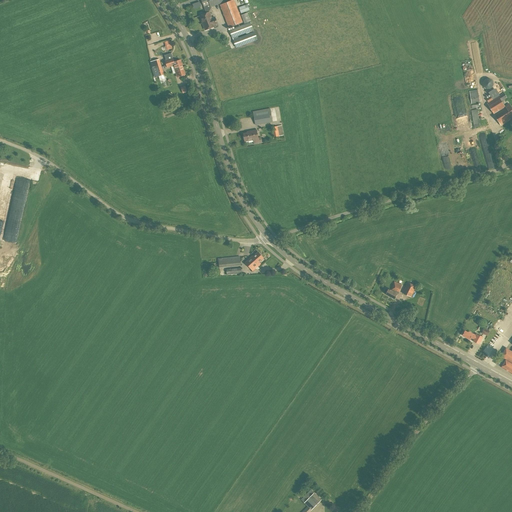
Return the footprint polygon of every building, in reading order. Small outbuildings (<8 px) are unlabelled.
[(241,22),(233,3),(234,3),(233,0),(220,5),(221,7),(228,26),(234,24),(234,25),(241,23),(240,22),(241,22)] [(249,10),(247,4),(239,7),(241,13),(249,10)] [(212,18),(209,12),(199,16),(205,30),(215,26),(214,25),(218,24),(215,17),(212,18)] [(241,15),(244,24),(229,30),(232,38),(233,38),(233,39),(233,40),(236,48),(257,40),(254,31),(238,38),(238,36),(253,30),(250,22),(251,22),(247,13),(241,15)] [(177,77),(185,74),(180,60),(174,62),(171,53),(166,55),(167,59),(165,60),(167,68),(174,66),(177,77)] [(158,76),(164,74),(159,59),(154,61),(151,62),(155,75),(158,75),(158,76)] [(473,83),(472,78),(475,77),(474,71),(467,72),(467,83),(473,83)] [(487,89),(489,89),(491,88),(492,88),(493,85),(493,82),(492,80),(489,78),(486,78),(484,79),(482,82),(483,85),(484,87),(485,88),(487,89)] [(498,87),(490,92),(493,98),(507,90),(503,83),(498,86),(498,87)] [(471,104),(480,102),(477,90),(470,91),(471,104)] [(501,101),(507,98),(504,93),(492,99),(490,96),(486,99),(488,102),(487,103),(494,114),(501,125),(511,119),(511,108),(509,103),(505,106),(501,101)] [(255,125),(272,122),(270,108),(253,112),(255,125)] [(274,137),(279,136),(284,135),(282,125),(277,126),(272,127),(274,137)] [(258,138),(256,130),(248,131),(248,132),(243,133),(245,142),(254,140),(255,143),(262,142),(261,137),(258,138)] [(0,226),(7,227),(9,195),(0,194),(0,226)] [(250,258),(258,267),(261,264),(259,262),(264,258),(258,252),(253,256),(252,256),(250,258)] [(252,271),(258,267),(250,258),(245,262),(252,271)] [(388,289),(386,288),(383,292),(385,294),(394,299),(397,294),(398,294),(402,285),(394,282),(391,289),(394,290),(394,292),(388,289)] [(411,297),(416,286),(407,282),(402,293),(411,297)] [(468,332),(465,331),(462,336),(470,340),(471,338),(474,340),(473,341),(479,344),(483,337),(476,333),(475,335),(473,333),(473,334),(469,331),(468,332)] [(511,351),(506,348),(496,363),(511,373),(511,351)] [(314,493),(311,489),(301,500),(304,503),(307,506),(301,511),(309,511),(311,510),(317,504),(321,499),(314,492),(314,493)]
